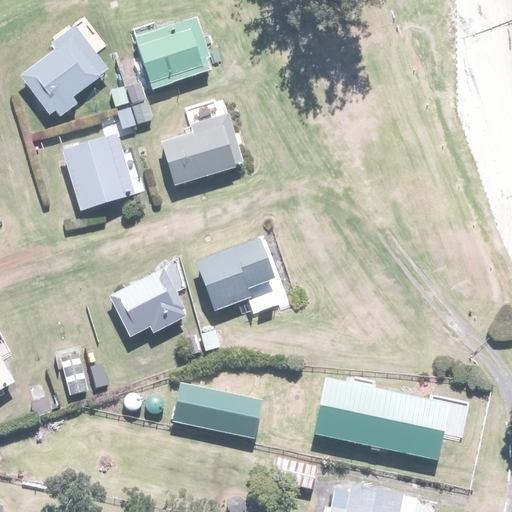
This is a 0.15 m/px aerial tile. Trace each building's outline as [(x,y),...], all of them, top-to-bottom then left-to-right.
[(194,16),(137,36),(155,87),(212,66),(194,16)] [(55,48),(20,76),(52,115),(107,70),(73,28),(52,45),(55,48)] [(192,130),(160,142),(176,186),(239,164),(222,116),(191,127),(192,130)] [(113,130),(61,147),(81,208),(133,192),(113,130)] [(258,236),(196,261),(215,307),(251,293),(249,289),(276,278),(258,236)] [(162,265),(108,297),(130,336),(151,325),(156,333),(190,314),(162,265)] [(0,356),(0,390),(14,382),(0,356)] [(325,379),(313,434),(438,460),(449,405),(325,379)] [(180,383),(172,420),(254,437),(262,400),(180,383)] [(275,457),(271,476),(311,484),(315,465),(275,457)] [(405,511),(409,496),(350,484),(349,492),(335,489),(329,511),(405,511)]
